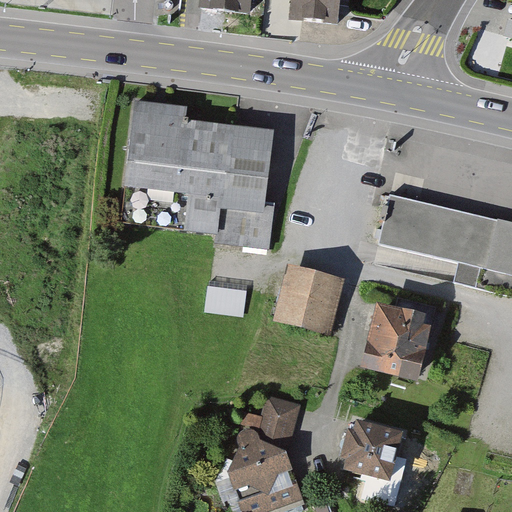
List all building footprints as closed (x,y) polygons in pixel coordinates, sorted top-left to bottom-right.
[(199,0),(199,8),(250,14),(251,0),(199,0)] [(294,0),(291,25),(337,31),(340,0),(294,0)] [(184,116),(136,111),(128,192),(194,199),(190,235),(220,238),(220,245),(270,250),(274,210),(263,209),(270,139),(183,130),(184,116)] [(511,225),(388,198),(376,249),(511,279),(511,225)] [(287,265),(273,322),(328,335),(341,278),(287,265)] [(207,312),(245,317),(249,285),(211,280),(207,312)] [(377,302),(361,368),(419,382),(432,326),(425,324),(427,314),(377,302)] [(288,457),(302,405),(267,396),(257,433),(259,434),(261,440),(285,451),(288,457)] [(356,420),(354,430),(348,428),(341,458),(347,459),(344,470),(391,482),(404,432),(356,420)] [(288,457),(285,451),(261,440),(259,434),(257,433),(255,431),(250,429),(245,430),(241,433),(238,437),(237,442),(240,448),(228,472),(242,511),(270,511),(303,500),(288,457)]
